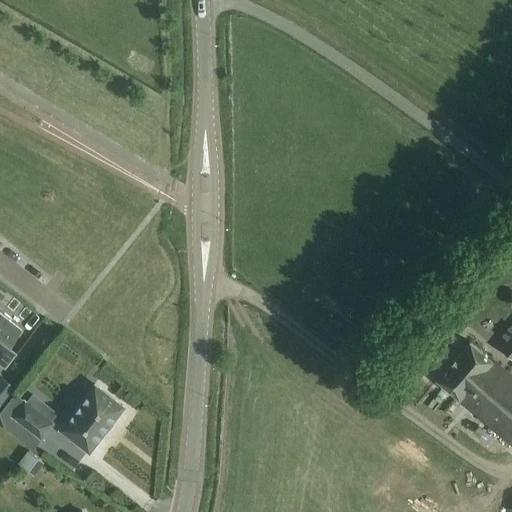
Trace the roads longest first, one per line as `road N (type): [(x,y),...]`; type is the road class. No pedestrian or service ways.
road 1 (tertiary): [(201,0),(204,206),(183,511)]
road 2 (unknown): [(222,0),(308,37),(511,189)]
